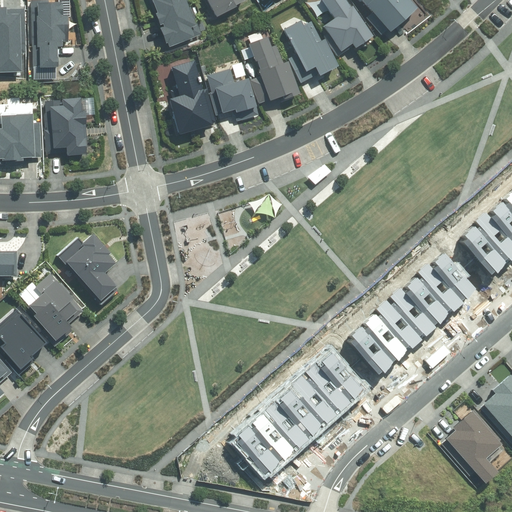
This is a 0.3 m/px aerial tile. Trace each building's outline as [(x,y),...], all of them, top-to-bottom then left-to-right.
[(33,68),(60,68),(59,49),(65,49),(65,42),(70,42),(69,17),(64,17),(64,3),(49,3),(49,0),(32,0),(33,68)] [(169,48),(201,36),(187,0),(154,0),(159,13),(157,14),(169,48)] [(206,0),(217,19),(249,2),(247,0),(206,0)] [(347,0),(324,0),(336,19),(326,26),(342,52),(353,45),(356,50),(374,38),(355,7),(353,9),(347,0)] [(362,0),(391,33),(419,9),(411,0),(362,0)] [(0,84),(19,84),(18,21),(2,21),(2,12),(0,11),(0,84)] [(286,30),(308,73),(316,69),(320,77),(340,67),(326,40),(322,42),(312,22),(305,26),(303,22),(286,30)] [(270,32),(244,42),(256,74),(245,78),(257,110),(301,94),(289,62),(282,65),(270,32)] [(192,65),(169,70),(177,107),(168,109),(174,138),(211,131),(203,91),(198,92),(192,65)] [(221,118),(251,110),(245,85),(229,89),(227,80),(208,85),(211,96),(215,95),(221,118)] [(52,118),(54,149),(67,148),(68,156),(87,155),(83,99),(46,102),(47,119),(52,118)] [(0,159),(23,158),(42,158),(40,123),(35,123),(34,115),(3,117),(4,129),(0,129),(0,159)] [(316,184),(331,171),(325,164),(307,176),(316,184)] [(80,246),(64,260),(102,303),(118,289),(105,274),(119,262),(97,235),(81,248),(80,246)] [(0,294),(3,294),(3,284),(18,283),(18,250),(4,250),(4,249),(0,249),(0,294)] [(86,312),(53,276),(26,300),(59,336),(86,312)] [(46,346),(17,312),(0,327),(0,345),(20,369),(46,346)] [(0,399),(13,389),(6,380),(10,377),(0,364),(0,399)] [(115,412),(100,395),(91,403),(105,420),(115,412)] [(461,453),(456,457),(434,433),(409,455),(425,473),(419,478),(426,486),(432,481),(435,484),(425,494),(431,501),(443,490),(450,499),(467,484),(459,476),(463,472),(458,467),(467,460),(461,453)]
